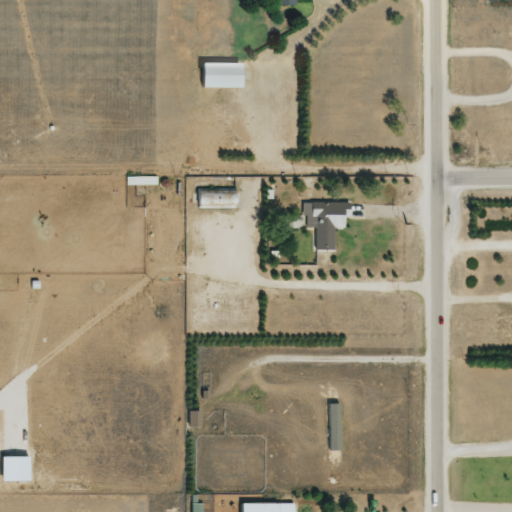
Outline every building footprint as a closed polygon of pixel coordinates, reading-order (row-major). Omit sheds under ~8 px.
[(237,87),(238,61),(198,61),(198,86),(237,87)] [(331,227),(341,227),(341,216),(346,216),(347,202),(300,202),(300,216),(304,216),(303,227),(312,227),(312,249),(331,249),(331,227)] [(198,410),(186,410),(185,426),(197,427),(198,410)] [(25,456),(0,455),(0,480),(25,480),(25,456)] [(290,511),(291,503),(238,502),(237,511),(290,511)]
